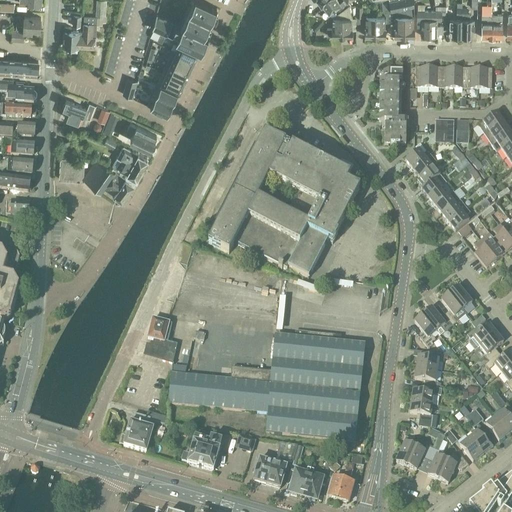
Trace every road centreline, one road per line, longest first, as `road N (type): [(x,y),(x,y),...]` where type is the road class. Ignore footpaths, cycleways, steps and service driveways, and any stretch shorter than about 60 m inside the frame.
road 1 (unclassified): [(91,430),(250,92),(292,52)]
road 2 (tertiary): [(368,511),(406,247)]
road 3 (residential): [(36,296),(65,293),(91,273),(175,127)]
road 4 (unclassified): [(36,296),(50,73)]
road 5 (tertiary): [(406,247),(399,197),(310,87)]
road 6 (unclassified): [(4,435),(36,296)]
road 7 (residential): [(175,127),(234,0)]
road 8 (residential): [(175,127),(121,103),(114,92),(50,73)]
road 9 (unclassified): [(506,56),(375,52)]
